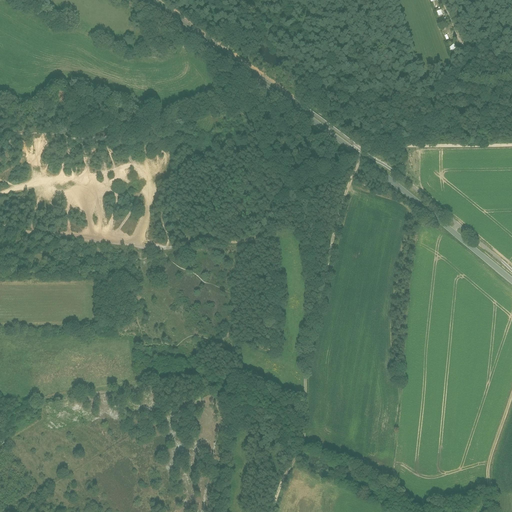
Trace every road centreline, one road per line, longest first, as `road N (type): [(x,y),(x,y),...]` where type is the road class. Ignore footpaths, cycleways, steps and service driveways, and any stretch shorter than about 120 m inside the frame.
road 1 (unclassified): [(359,156),(329,247),(303,374),(303,436),(271,511)]
road 2 (tertiary): [(143,0),(359,156)]
road 3 (track): [(245,241),(201,237),(160,248),(0,223)]
road 4 (tertiary): [(359,156),(511,282)]
road 5 (track): [(355,152),(511,144)]
road 6 (track): [(511,396),(489,466),(492,511)]
